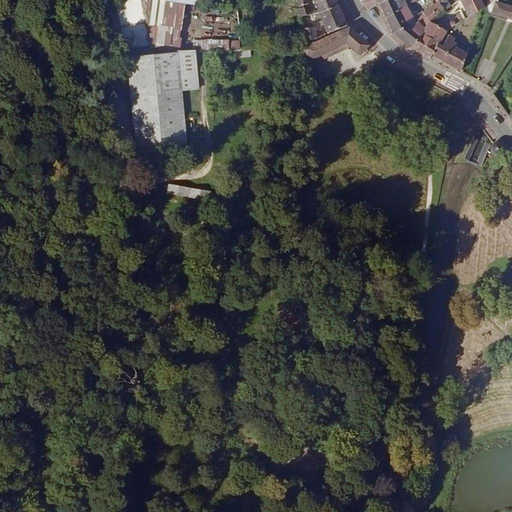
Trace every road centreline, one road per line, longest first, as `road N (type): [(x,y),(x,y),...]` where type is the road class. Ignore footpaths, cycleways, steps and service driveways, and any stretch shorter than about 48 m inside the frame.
road 1 (track): [(382,39),(357,76),(429,140),(432,159),(414,347),(414,361),(449,401),(449,455),(432,511)]
road 2 (secondary): [(352,0),(395,51),(479,97),(511,138)]
road 3 (track): [(414,361),(406,441),(365,511)]
